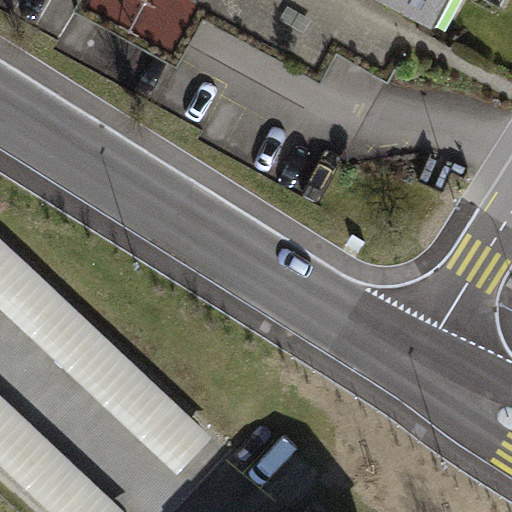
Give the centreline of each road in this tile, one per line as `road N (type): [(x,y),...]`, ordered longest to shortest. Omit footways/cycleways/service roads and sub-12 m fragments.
road 1 (tertiary): [(412,366),(0,102)]
road 2 (residential): [(511,218),(412,366)]
road 3 (tertiary): [(511,433),(412,366)]
